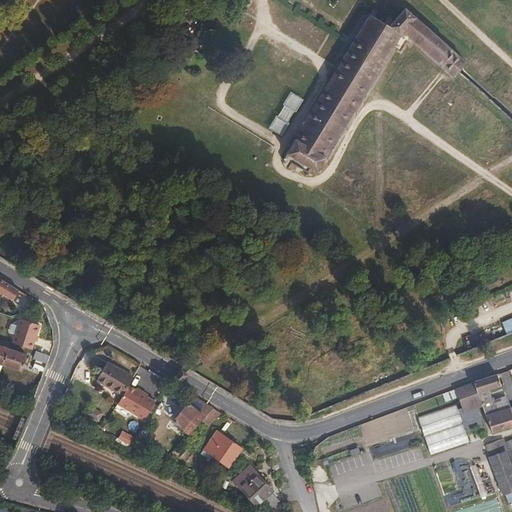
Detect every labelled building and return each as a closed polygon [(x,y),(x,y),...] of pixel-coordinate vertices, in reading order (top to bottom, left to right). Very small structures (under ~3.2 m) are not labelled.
[(294,142),(281,164),(281,165),(283,167),(289,171),(293,165),(308,174),(307,176),(309,177),(313,170),(318,173),(321,174),(322,171),(320,170),(325,161),(327,162),(329,160),(327,159),(332,150),(334,151),(335,149),(333,148),(338,140),(340,141),(342,139),(339,138),(344,130),(346,131),(348,128),(346,127),(353,114),(356,116),(357,113),(355,112),(363,99),(365,100),(366,98),(364,97),(368,89),(371,90),(372,88),(370,86),(376,76),(379,77),(380,75),(378,73),(384,62),(387,64),(388,62),(386,60),(392,49),(395,51),(396,49),(393,47),(399,37),(404,39),(407,35),(441,66),(455,78),(460,73),(460,72),(461,71),(467,64),(453,51),(406,9),(389,26),(374,17),(377,12),(373,10),(370,14),(368,13),(365,17),(369,19),(294,142)] [(0,292),(13,301),(20,290),(0,277),(0,292)] [(20,319),(12,343),(33,350),(41,325),(20,319)] [(0,364),(3,365),(9,349),(0,345),(0,364)] [(9,349),(3,365),(22,371),(28,355),(9,349)] [(36,360),(48,364),(51,356),(36,351),(34,359),(36,360)] [(44,373),(48,364),(36,360),(33,369),(44,373)] [(96,381),(123,396),(129,385),(134,377),(108,362),(96,381)] [(173,384),(179,390),(187,381),(195,371),(188,366),(179,377),(173,384)] [(455,389),(458,397),(464,412),(482,406),(492,432),(511,425),(511,407),(510,408),(497,412),(494,400),(493,398),(491,399),(488,389),(501,385),(497,374),(455,389)] [(118,404),(145,420),(155,401),(129,385),(123,396),(118,404)] [(455,389),(442,394),(446,402),(458,397),(455,389)] [(497,412),(510,408),(507,395),(494,400),(497,412)] [(189,434),(202,421),(214,408),(194,397),(188,404),(174,422),(189,434)] [(456,404),(418,417),(431,455),(469,442),(456,404)] [(209,426),(221,413),(214,408),(202,421),(209,426)] [(479,427),(474,429),(477,439),(482,438),(479,427)] [(218,430),(204,450),(228,468),(243,448),(218,430)] [(503,496),(504,495),(511,492),(511,466),(506,450),(507,450),(503,439),(486,445),(490,456),(489,457),(503,496)] [(250,465),(233,480),(257,506),(261,503),(268,511),(269,511),(273,509),(280,502),(272,493),(274,491),(250,465)]
